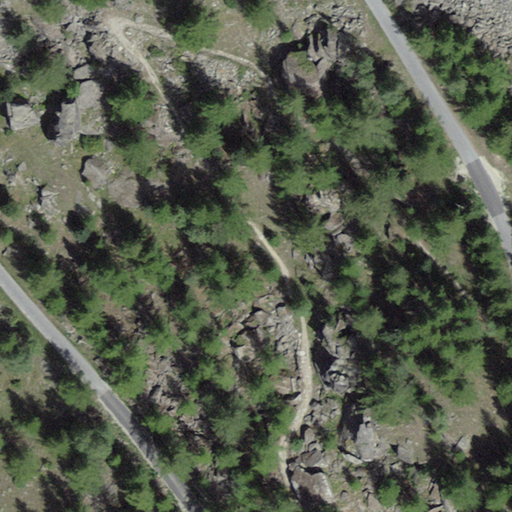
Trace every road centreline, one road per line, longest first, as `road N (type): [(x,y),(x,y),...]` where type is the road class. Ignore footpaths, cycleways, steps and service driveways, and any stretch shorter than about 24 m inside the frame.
road 1 (track): [(0,279),(89,367),(195,511)]
road 2 (track): [(511,256),(433,101),(366,0)]
